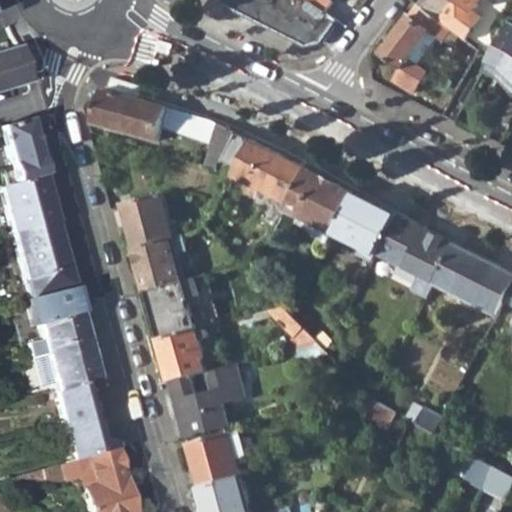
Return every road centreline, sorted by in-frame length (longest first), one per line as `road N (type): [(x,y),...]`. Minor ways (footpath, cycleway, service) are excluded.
road 1 (residential): [(168,511),(54,95)]
road 2 (tertiary): [(116,5),(154,33),(318,106)]
road 3 (tertiary): [(318,106),(511,209)]
road 4 (residential): [(318,106),(390,0)]
